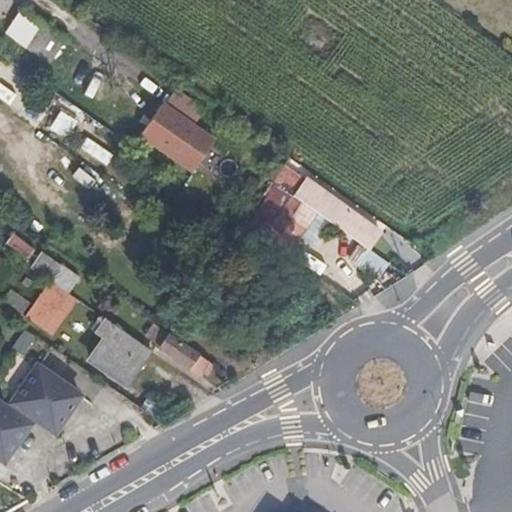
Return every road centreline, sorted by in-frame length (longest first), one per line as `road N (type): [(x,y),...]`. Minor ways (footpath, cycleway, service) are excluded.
road 1 (primary): [(340,357),(64,511)]
road 2 (primary): [(118,511),(252,433),(349,422)]
road 3 (primary): [(511,239),(382,335)]
road 4 (primary): [(431,383),(467,316),(511,278)]
road 5 (track): [(0,98),(82,198)]
